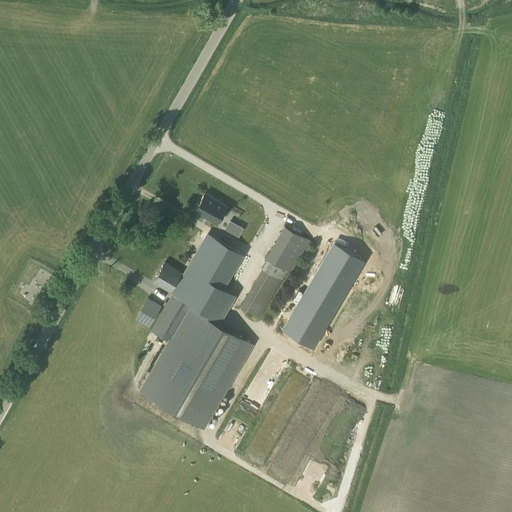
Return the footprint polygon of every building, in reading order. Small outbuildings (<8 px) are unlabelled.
[(216,222),(226,205),(206,193),(195,210),(216,222)] [(295,271),(313,238),(294,227),(276,261),(295,271)] [(229,280),(242,256),(206,234),(191,257),(229,280)] [(360,269),(331,252),(285,329),(315,346),(360,269)] [(219,311),(200,300),(207,287),(164,262),(153,281),(173,292),(154,324),(171,334),(189,302),(193,304),(195,306),(190,314),(197,317),(176,354),(163,347),(138,390),(204,428),(229,385),(220,380),(244,339),(213,321),(219,311)] [(154,316),(161,305),(148,297),(141,308),(154,316)]
